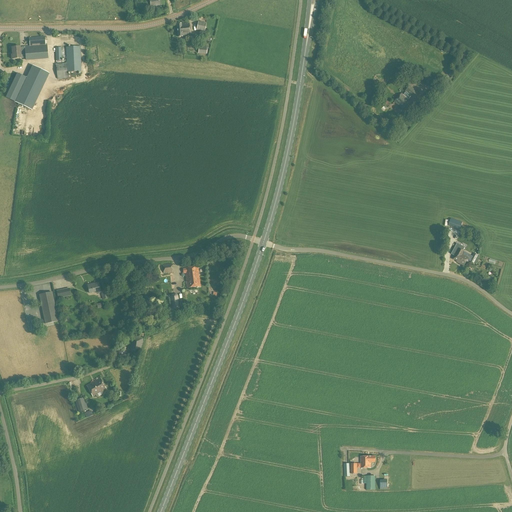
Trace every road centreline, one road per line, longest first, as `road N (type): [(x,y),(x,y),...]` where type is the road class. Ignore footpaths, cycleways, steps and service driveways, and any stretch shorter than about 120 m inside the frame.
road 1 (primary): [(161,511),(263,243)]
road 2 (unclassified): [(0,288),(193,255),(231,237),(263,243)]
road 3 (unclassified): [(511,315),(452,276),(263,243)]
road 4 (primary): [(263,243),(314,0)]
road 5 (tertiary): [(0,29),(123,28),(212,0)]
road 6 (track): [(371,0),(461,52),(451,74),(428,88)]
road 7 (unknown): [(383,449),(490,456),(505,445)]
